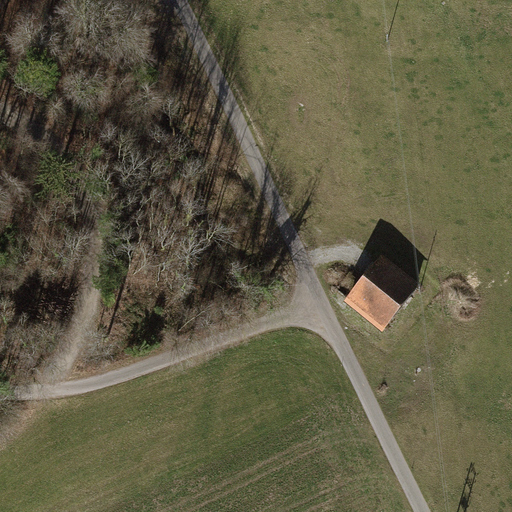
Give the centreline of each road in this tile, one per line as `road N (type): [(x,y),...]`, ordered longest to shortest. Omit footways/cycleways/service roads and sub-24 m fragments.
road 1 (track): [(199,0),(319,305),(418,511)]
road 2 (track): [(57,389),(100,275),(93,210),(65,158),(0,112)]
road 3 (track): [(57,389),(319,305)]
